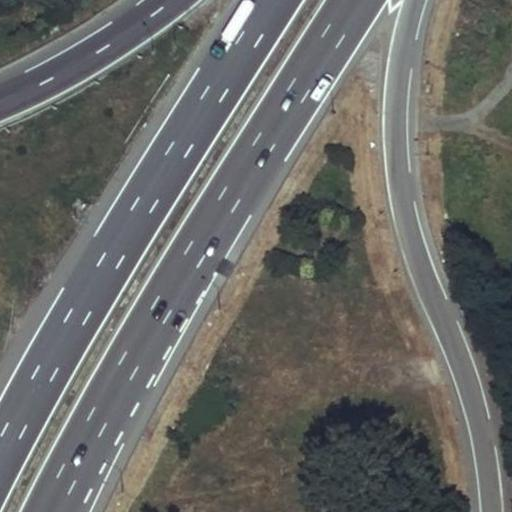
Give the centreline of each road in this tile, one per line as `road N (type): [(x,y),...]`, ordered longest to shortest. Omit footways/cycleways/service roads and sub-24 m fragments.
road 1 (motorway): [(50,511),(150,327),(355,0)]
road 2 (motorway): [(274,0),(76,319),(0,458)]
road 3 (motorway): [(492,511),(474,399),(403,208),(397,82),(416,0)]
road 4 (motorway): [(171,0),(0,102)]
